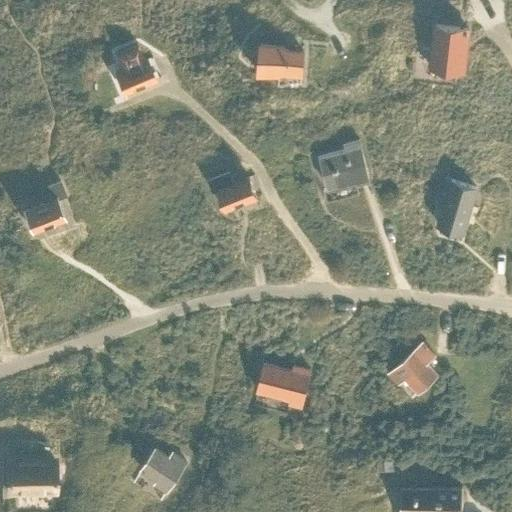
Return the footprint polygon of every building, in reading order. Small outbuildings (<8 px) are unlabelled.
[(436,23),(431,66),(463,70),(469,27),(436,23)] [(282,72),(302,73),(304,50),(285,48),(285,45),(261,42),(258,73),(282,75),(282,72)] [(124,91),(155,78),(146,58),(143,59),(136,44),(116,52),(123,68),(115,71),(124,91)] [(374,161),(325,180),(334,206),(384,186),(380,176),(382,175),(381,171),(379,172),(374,161)] [(226,208),(257,196),(249,175),(233,182),(229,170),(208,178),(213,190),(218,188),(226,208)] [(441,216),(465,223),(476,186),(446,177),(439,197),(445,199),(441,216)] [(32,230),(64,217),(56,197),(66,194),(60,179),(47,185),(52,197),(24,209),(32,230)] [(405,375),(418,389),(437,372),(426,360),(435,353),(423,340),(389,371),(398,381),(405,375)] [(291,398),(290,402),(301,405),(311,368),(294,364),(293,369),(264,362),(258,389),(291,398)] [(167,490),(187,460),(173,451),(169,456),(156,447),(142,468),(157,478),(155,482),(167,490)] [(55,488),(55,459),(7,458),(7,488),(55,488)] [(393,460),(384,461),(384,462),(377,463),(378,471),(394,470),(393,460)] [(462,486),(401,486),(401,511),(418,511),(434,511),(433,511),(454,511),(455,505),(462,505),(462,486)]
